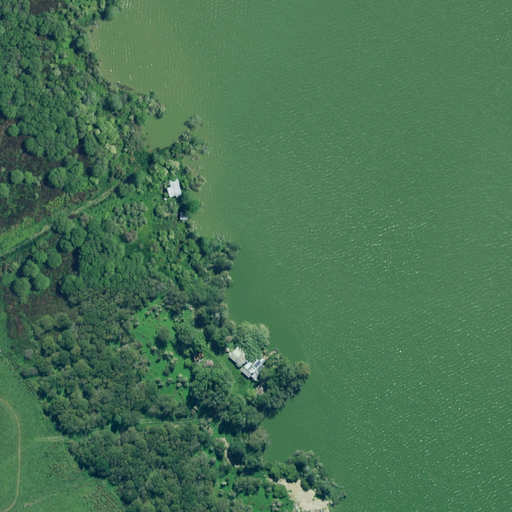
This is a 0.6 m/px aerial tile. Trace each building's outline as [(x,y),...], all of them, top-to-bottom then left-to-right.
[(182,196),(177,179),(169,181),(170,185),(166,186),(169,197),(176,196),(176,197),(182,196)] [(246,354),(241,349),(238,352),(236,350),(229,357),(240,367),(248,360),(244,356),(246,354)] [(204,361),(200,350),(193,353),(196,363),(204,361)] [(256,381),(262,374),(257,370),(262,365),(255,358),(251,363),(250,362),(241,371),(248,378),(251,376),(256,381)] [(214,365),(212,360),(203,364),(205,369),(214,365)] [(269,382),(263,377),(258,382),(260,383),(255,389),(261,394),(267,388),(265,386),(269,382)]
